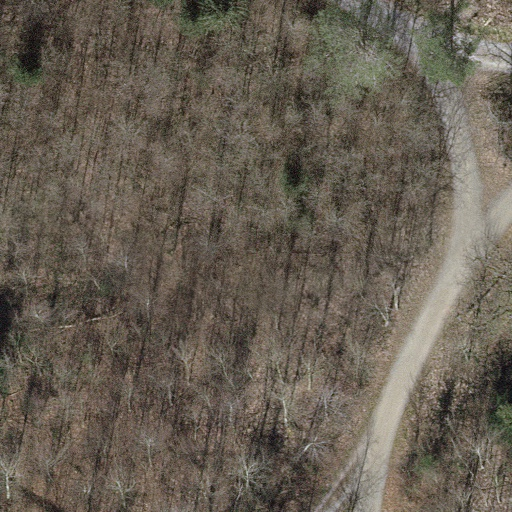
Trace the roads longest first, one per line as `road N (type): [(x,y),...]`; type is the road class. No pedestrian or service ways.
road 1 (track): [(511,186),(460,241),(372,482),(349,511)]
road 2 (track): [(347,0),(447,54),(460,241)]
